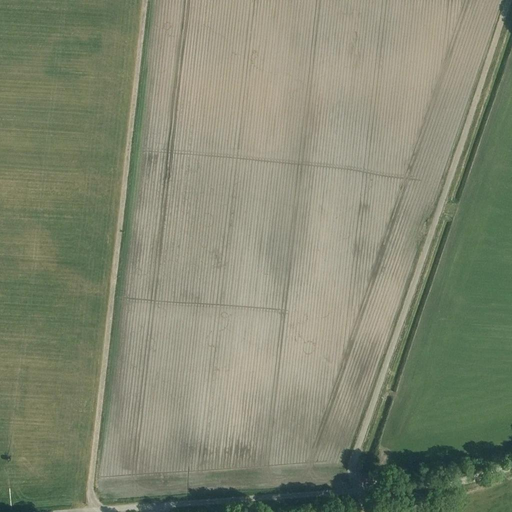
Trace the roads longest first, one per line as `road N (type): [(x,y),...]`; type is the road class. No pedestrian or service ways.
road 1 (track): [(507,0),(350,464),(366,511)]
road 2 (track): [(95,510),(90,497),(145,0)]
road 3 (unclassified): [(511,467),(438,485),(76,511)]
